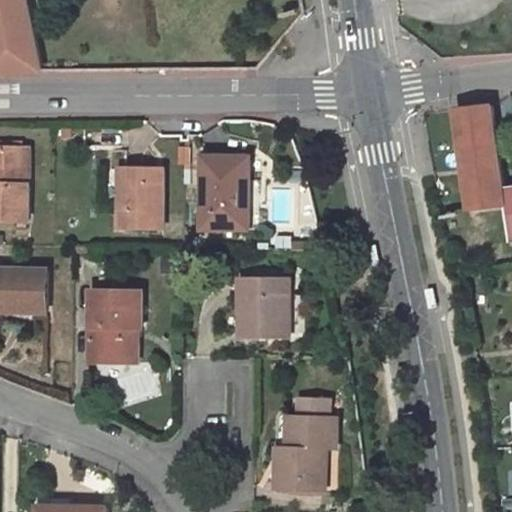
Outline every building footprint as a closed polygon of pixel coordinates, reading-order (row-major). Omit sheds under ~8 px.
[(0,0),(0,73),(42,73),(28,0),(0,0)] [(459,110),(472,210),(508,206),(511,205),(511,185),(506,187),(495,105),(459,110)] [(0,146),(0,219),(31,220),(31,147),(0,146)] [(206,157),(205,227),(234,228),(235,220),(250,220),(251,157),(206,157)] [(122,168),(122,227),(164,227),(164,169),(122,168)] [(250,220),(235,220),(234,228),(250,228),(250,220)] [(0,268),(0,310),(49,311),(49,269),(0,268)] [(248,311),(249,338),(292,338),(292,279),(243,279),(243,310),(248,311)] [(94,291),(94,361),(139,361),(141,325),(143,326),(143,292),(94,291)] [(280,462),(280,488),(327,489),(329,449),(338,449),(339,417),(292,416),(291,447),(291,462),(280,462)] [(281,446),(280,462),(291,462),(291,447),(281,446)]
